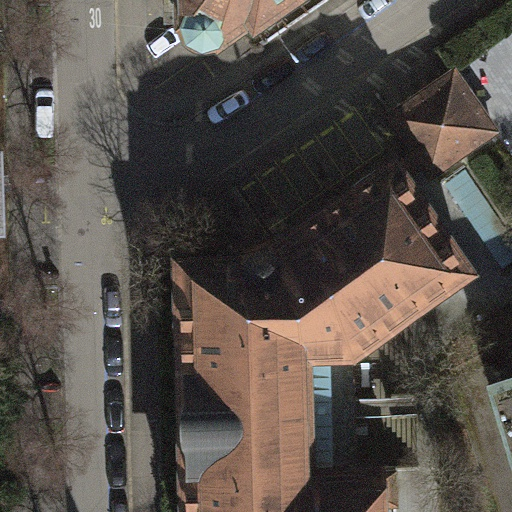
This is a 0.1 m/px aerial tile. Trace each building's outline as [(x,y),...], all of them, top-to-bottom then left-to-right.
[(174,0),(175,19),(187,37),(202,42),(220,37),(272,0),(174,0)] [(430,176),(495,131),(455,71),(389,116),(430,176)] [(184,260),(188,414),(355,410),(354,345),(465,268),(395,166),(383,175),(378,167),(350,186),(354,194),(272,250),(269,247),(266,246),(261,247),(258,247),(254,250),(251,252),(249,255),(249,258),(184,260)] [(511,376),(500,380),(511,421),(511,452),(511,453),(511,458),(511,376)] [(356,468),(355,410),(188,414),(190,511),(381,511),(381,468),(356,468)]
